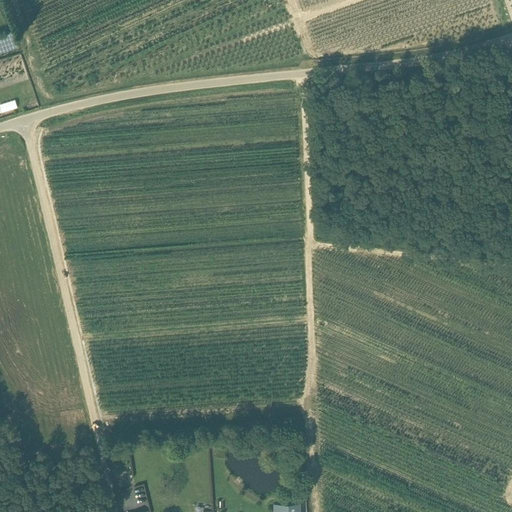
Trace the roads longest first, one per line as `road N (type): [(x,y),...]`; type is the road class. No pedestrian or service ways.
road 1 (unclassified): [(27,120),(114,97),(511,40)]
road 2 (unclassified): [(110,511),(27,120)]
